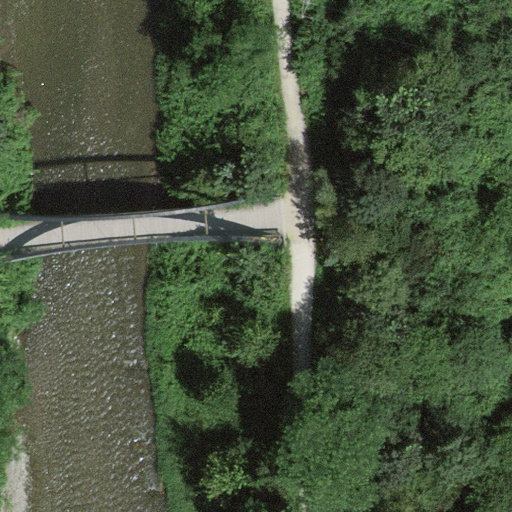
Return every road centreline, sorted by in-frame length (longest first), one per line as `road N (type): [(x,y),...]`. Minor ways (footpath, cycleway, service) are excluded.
road 1 (track): [(295,210),(317,511)]
road 2 (track): [(278,0),(295,210)]
